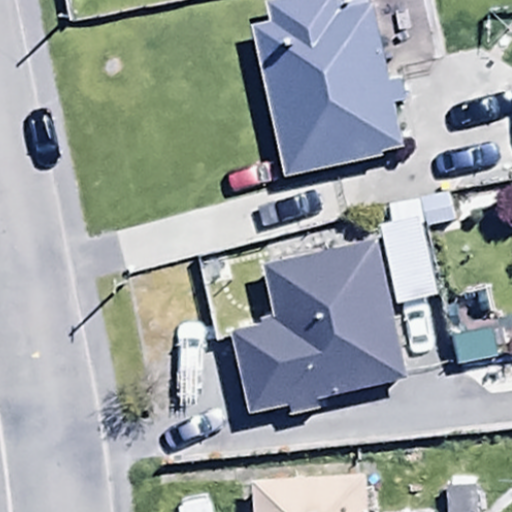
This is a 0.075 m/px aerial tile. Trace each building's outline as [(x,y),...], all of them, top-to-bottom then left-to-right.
[(337,0),(268,13),(272,36),(253,39),(281,188),(404,164),(369,0),(337,0)] [(511,133),(511,91),(492,96),(501,136),(511,133)] [(442,309),(441,302),(432,256),(467,250),(462,224),(427,230),(422,206),(387,212),(391,237),(377,240),(380,255),(393,319),(442,309)] [(393,319),(380,255),(265,277),(276,333),(231,342),(248,430),(316,417),(315,409),(407,392),(393,319)] [(441,302),(442,309),(453,369),(511,357),(511,335),(484,341),(476,295),(441,302)] [(473,511),(472,455),(439,456),(440,511),(473,511)] [(368,511),(368,495),(252,496),(252,511),(368,511)]
